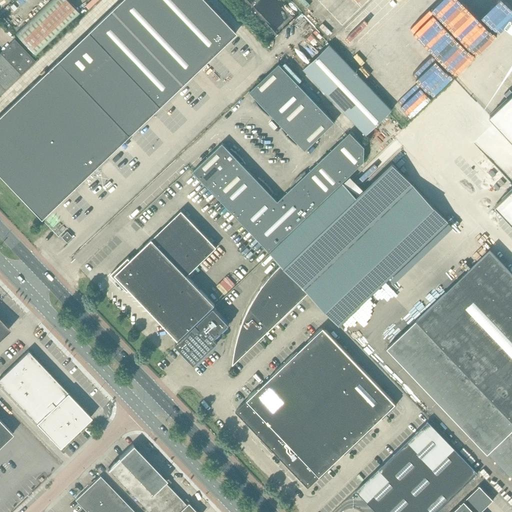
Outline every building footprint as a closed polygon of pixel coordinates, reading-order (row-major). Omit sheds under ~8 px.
[(59,61),(0,116),(0,175),(41,219),(42,217),(42,216),(158,105),(233,34),(234,34),(236,33),(204,0),(122,0),(88,32),(109,54),(79,82),(59,61)] [(66,0),(50,0),(15,34),(36,55),(80,14),(66,0)] [(0,94),(35,60),(14,38),(0,52),(0,94)] [(330,44),(304,70),(357,126),(365,134),(388,112),(391,109),(330,44)] [(279,63),(249,91),(256,99),(255,100),(254,100),(257,105),(261,109),(293,78),(279,63)] [(270,114),(277,121),(307,93),(293,78),(261,109),(265,112),(269,116),(269,115),(270,114)] [(285,134),(288,138),(320,107),(307,93),(277,121),(284,128),(283,129),(282,129),(285,134)] [(511,188),(495,205),(511,222),(511,93),(489,115),(511,139),(511,188)] [(292,141),(297,145),(297,144),(298,142),(305,150),(335,122),(320,107),(288,138),(292,141)] [(364,161),(364,157),(364,147),(350,132),(328,153),(349,175),(364,161)] [(222,143),(193,171),(207,186),(239,155),(235,151),(231,148),(230,149),(231,149),(222,143)] [(335,189),(349,175),(328,153),(313,167),(335,189)] [(207,186),(221,200),(250,172),(243,165),(245,164),(243,159),(239,155),(207,186)] [(270,252),(280,262),(308,292),(339,325),(448,221),(392,162),(357,196),(343,182),(270,252)] [(299,195),(313,210),(335,189),(313,167),(306,173),(305,172),(306,172),(305,171),(301,174),(296,178),(306,188),(299,195)] [(250,172),(221,200),(234,215),(267,184),(263,180),(258,177),(258,178),(257,179),(250,172)] [(269,251),(313,210),(299,195),(306,188),(296,178),(293,182),(290,186),(291,186),(292,187),(278,201),(248,229),(269,251)] [(234,215),(248,229),(278,201),(271,194),(272,193),(273,193),(270,188),(267,184),(234,215)] [(128,257),(115,269),(111,274),(115,278),(127,291),(129,289),(178,339),(215,304),(187,275),(216,247),(181,210),(152,239),(152,238),(130,259),(128,257)] [(67,231),(61,237),(66,242),(72,237),(67,231)] [(388,347),(456,418),(464,409),(497,442),(487,452),(511,477),(511,274),(489,251),(442,295),(388,347)] [(290,312),(299,303),(303,299),(302,298),(308,292),(280,262),(272,272),(264,282),(290,312)] [(256,294),(249,306),(270,329),(275,323),(276,324),(290,312),(264,282),(256,294)] [(235,345),(234,355),(233,364),(270,329),(249,306),(245,316),(241,326),(238,335),(235,345)] [(213,307),(175,344),(194,364),(217,341),(214,338),(229,324),(213,307)] [(0,338),(10,329),(0,318),(0,338)] [(309,341),(304,346),(333,376),(352,358),(322,326),(308,339),(309,341)] [(298,351),(297,350),(284,363),(314,394),(333,376),(304,346),(298,351)] [(0,377),(0,384),(60,447),(91,417),(28,351),(0,377)] [(383,418),(394,407),(396,404),(352,358),(333,376),(376,422),(381,416),(383,418)] [(272,377),(266,382),(295,412),(314,394),(284,363),(270,375),(272,377)] [(333,376),(314,394),(358,441),(372,428),(370,427),(376,422),(333,376)] [(259,386),(246,398),(276,430),(295,412),(266,382),(261,387),(259,386)] [(344,452),(345,453),(358,441),(314,394),(295,412),(338,457),(344,452)] [(271,448),(306,484),(308,487),(319,476),(320,477),(276,430),(246,398),(246,399),(247,400),(235,411),(265,442),(267,440),(273,446),(271,448)] [(295,412),(276,430),(320,477),(334,464),(333,463),(338,457),(295,412)] [(0,445),(13,434),(0,419),(0,445)] [(428,420),(356,490),(376,511),(436,511),(478,472),(428,420)] [(141,504),(165,481),(167,480),(133,444),(107,469),(108,469),(141,504)] [(134,511),(100,476),(75,500),(86,511),(134,511)] [(186,504),(175,493),(165,481),(141,504),(146,509),(149,511),(178,511),(189,503),(188,502),(186,504)] [(480,511),(493,500),(479,485),(451,511),(480,511)] [(197,511),(189,503),(178,511),(197,511)]
